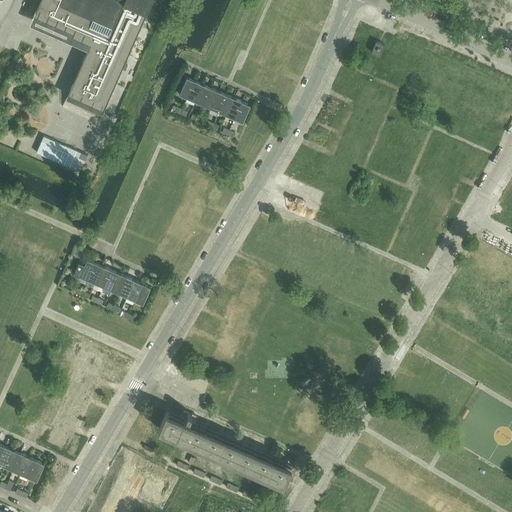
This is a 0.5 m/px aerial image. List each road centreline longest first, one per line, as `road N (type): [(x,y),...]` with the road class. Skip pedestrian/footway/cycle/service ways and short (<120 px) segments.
road 1 (unclassified): [(59,511),(290,127),(350,0)]
road 2 (residential): [(293,511),(511,146)]
road 3 (unclassified): [(511,56),(382,0)]
